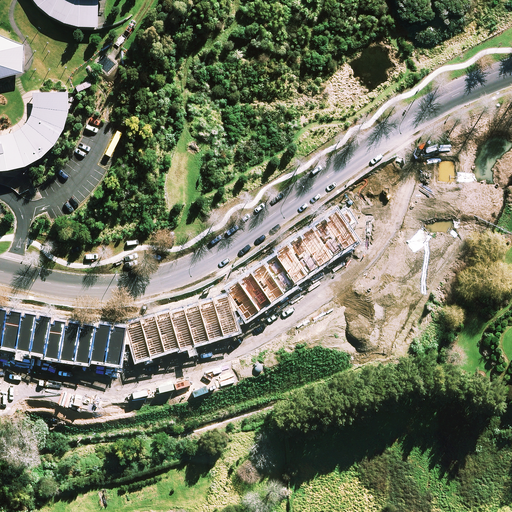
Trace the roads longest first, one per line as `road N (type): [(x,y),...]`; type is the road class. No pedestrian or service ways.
road 1 (residential): [(358,153),(212,256),(156,280),(80,288),(0,270)]
road 2 (residential): [(511,72),(453,95),(358,153)]
road 3 (residential): [(358,153),(389,212),(386,282)]
